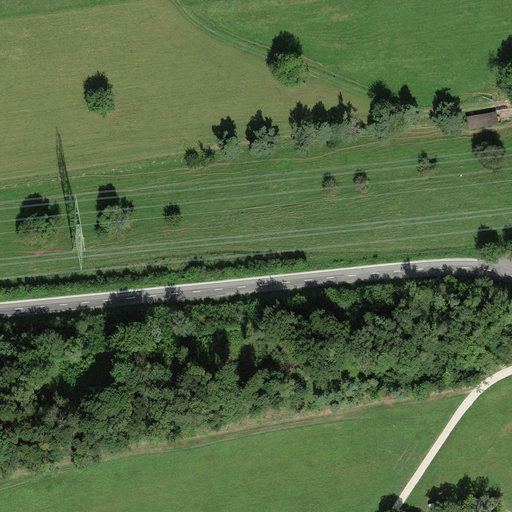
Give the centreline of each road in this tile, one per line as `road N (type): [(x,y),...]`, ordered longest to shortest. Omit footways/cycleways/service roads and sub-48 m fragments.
road 1 (tertiary): [(0,313),(415,269),(511,274)]
road 2 (track): [(0,481),(481,388)]
road 3 (track): [(0,183),(295,140),(418,113)]
road 4 (track): [(511,104),(418,113),(213,36),(170,0)]
road 5 (track): [(511,371),(469,401),(394,511)]
